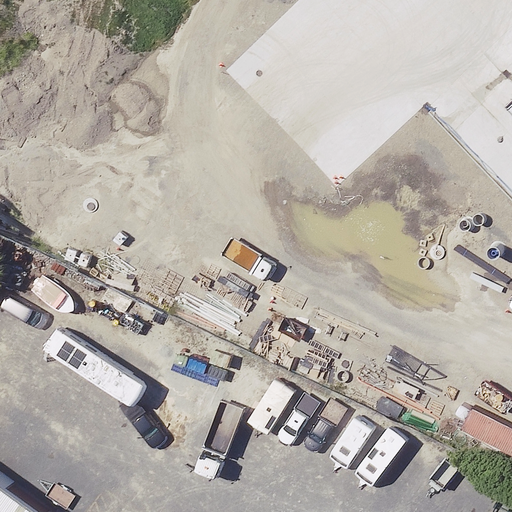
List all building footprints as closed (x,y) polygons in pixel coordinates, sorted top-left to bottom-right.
[(175,0),(81,0),(161,34),(175,0)] [(482,156),(327,0),(304,0),(226,77),(344,196),(511,367),(511,234),(458,180),(482,156)] [(511,0),(497,0),(511,15),(511,0)] [(8,64),(2,75),(0,78),(0,215),(12,222),(58,138),(73,146),(92,111),(8,64)] [(344,196),(226,77),(173,128),(291,247),(310,229),(344,196)] [(511,367),(344,196),(310,229),(511,434),(511,367)]
